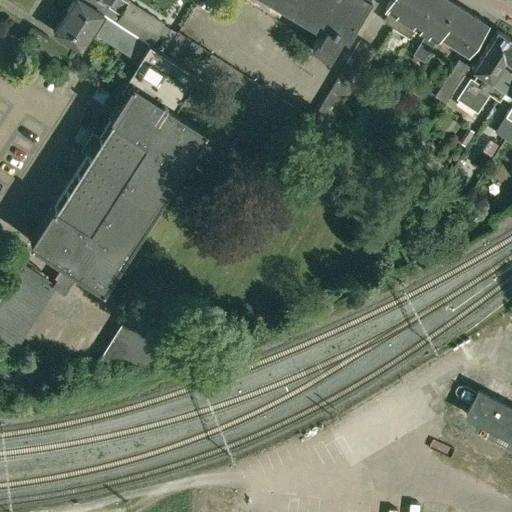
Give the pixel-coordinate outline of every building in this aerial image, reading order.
[(52,204),(49,209),(33,234),(29,239),(64,262),(76,270),(101,286),(204,128),(175,108),(184,95),(198,73),(196,72),(186,65),(175,58),(164,51),(151,43),(107,14),(103,12),(104,12),(85,0),(72,0),(53,30),(80,48),(93,28),(105,36),(139,58),(122,83),(120,87),(126,91),(113,110),(109,116),(111,117),(102,130),(102,131),(101,133),(99,136),(98,137),(92,146),(89,151),(88,152),(86,155),(86,156),(85,158),(75,173),(71,179),(55,203),(54,205),(52,204)] [(107,14),(151,43),(164,22),(129,0),(108,0),(114,3),(107,14)] [(346,36),(366,0),(273,0),(312,23),(312,24),(319,29),(310,44),(328,54),(340,32),(346,36)] [(414,26),(429,0),(389,0),(384,8),(389,11),(384,20),(409,35),(414,27),(414,26)] [(438,28),(454,2),(451,0),(429,0),(414,26),(414,27),(425,34),(413,53),(423,60),(438,36),(439,34),(438,28)] [(466,54),(476,39),(487,22),(454,2),(438,28),(439,34),(438,36),(466,54)] [(504,88),(511,74),(511,39),(510,38),(497,29),(473,65),(470,63),(451,92),(476,108),(488,90),(498,97),(504,88)] [(175,58),(188,39),(176,31),(164,51),(175,58)] [(186,65),(198,45),(188,39),(175,58),(186,65)] [(359,41),(311,118),(299,139),(298,140),(309,147),(327,119),(332,121),(375,51),(359,41)] [(196,72),(209,52),(198,45),(186,65),(196,72)] [(207,79),(220,59),(209,52),(196,72),(198,73),(207,79)] [(446,101),(451,92),(470,63),(461,57),(437,95),(446,101)] [(217,86),(230,66),(220,59),(207,79),(217,86)] [(228,93),(241,73),(230,66),(217,86),(228,93)] [(239,100),(252,80),(241,73),(228,93),(239,100)] [(501,143),(506,136),(511,126),(511,74),(504,88),(511,92),(511,101),(490,136),(501,143)] [(249,107),(262,87),(252,80),(239,100),(249,107)] [(260,114),(273,94),(262,87),(249,107),(260,114)] [(271,121),(284,101),(273,94),(260,114),(271,121)] [(299,139),(311,118),(284,101),(271,121),(299,139)] [(347,138),(354,126),(344,121),(338,132),(347,138)] [(354,126),(347,138),(360,145),(366,134),(354,126)] [(468,126),(459,140),(464,144),(473,130),(468,126)] [(325,142),(318,152),(333,162),(343,145),(333,138),(329,144),(325,142)] [(52,280),(23,261),(16,271),(49,292),(54,286),(56,282),(52,280)] [(134,304),(99,359),(154,368),(176,331),(134,304)] [(511,438),(511,409),(477,392),(469,405),(465,414),(511,438)]
